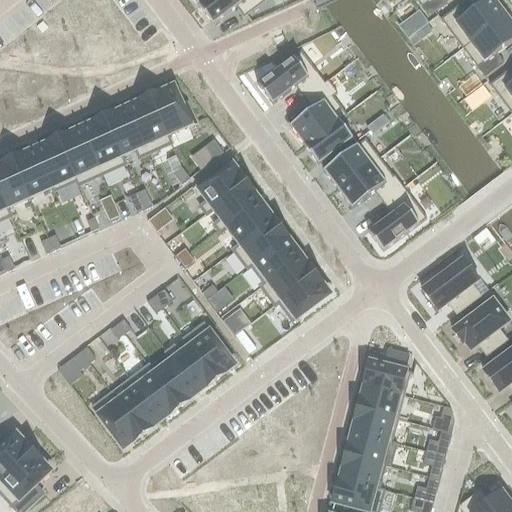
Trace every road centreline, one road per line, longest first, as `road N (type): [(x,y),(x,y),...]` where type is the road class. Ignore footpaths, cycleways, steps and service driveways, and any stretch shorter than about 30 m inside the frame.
road 1 (residential): [(376,290),(155,0)]
road 2 (residential): [(115,485),(376,290)]
road 3 (residential): [(511,464),(376,290)]
road 4 (residential): [(376,290),(511,187)]
road 5 (residential): [(0,364),(115,485)]
